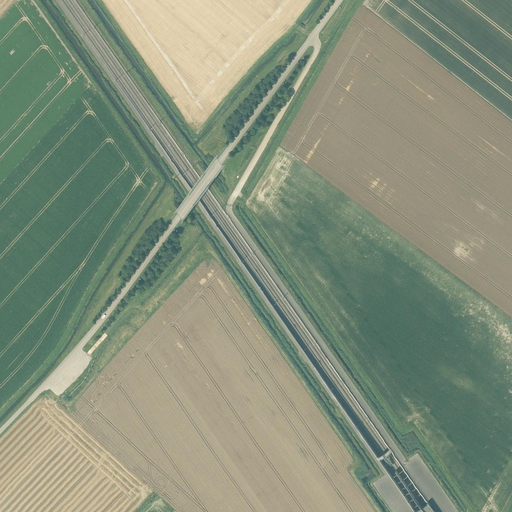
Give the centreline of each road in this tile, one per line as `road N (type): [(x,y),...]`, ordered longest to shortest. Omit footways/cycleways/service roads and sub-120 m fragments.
road 1 (unclassified): [(0,431),(100,321),(338,0)]
road 2 (track): [(80,0),(228,208)]
